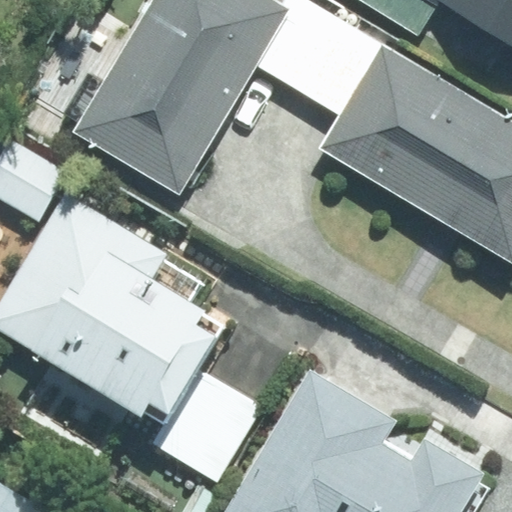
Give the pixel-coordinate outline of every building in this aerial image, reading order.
[(294,0),(289,9),(273,0),(166,0),(115,87),(101,78),(75,121),(89,128),(84,137),(193,201),(269,72),(310,97),(352,25),(310,0),(294,0)] [(511,0),(361,0),(430,41),(451,6),(511,42),(511,0)] [(511,120),(352,25),(310,97),(350,120),(329,153),(511,262),(511,120)] [(0,189),(47,216),(75,168),(20,134),(0,168),(0,189)] [(157,440),(225,480),(268,407),(210,373),(241,320),(160,273),(174,250),(71,190),(0,310),(0,323),(59,359),(62,354),(171,418),(157,440)] [(404,417),(316,366),(231,511),(469,511),(495,468),(434,434),(420,457),(390,440),(404,417)] [(0,511),(73,511),(0,467),(0,511)]
